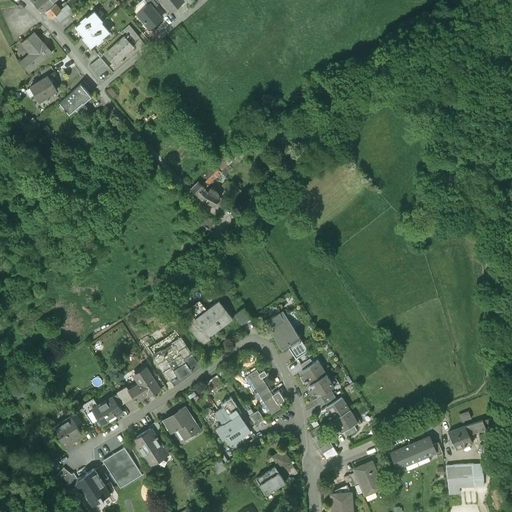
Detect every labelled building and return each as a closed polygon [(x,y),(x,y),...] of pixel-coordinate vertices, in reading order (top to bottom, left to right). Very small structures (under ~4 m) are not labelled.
[(53,2),(50,0),(37,0),(33,4),(40,12),(53,2)] [(180,0),(162,0),(170,9),(180,0)] [(149,4),(138,13),(149,27),(161,16),(153,8),(149,3),(149,4)] [(55,4),(45,12),(51,19),(54,17),(61,10),(55,4)] [(59,23),(73,11),(67,4),(61,10),(54,17),(59,23)] [(102,20),(94,11),(87,17),(86,16),(80,21),(81,22),(75,27),(83,37),(82,38),(102,20)] [(103,21),(102,20),(82,38),(90,47),(96,42),(97,44),(103,39),(102,37),(110,31),(101,22),(103,21)] [(139,36),(129,24),(123,29),(127,33),(124,36),(133,45),(136,42),(135,40),(139,36)] [(45,46),(34,33),(21,44),(32,57),(22,66),(28,73),(51,52),(46,46),(45,46)] [(124,36),(106,54),(114,62),(133,45),(124,36)] [(109,67),(100,57),(89,65),(98,76),(109,67)] [(51,66),(41,73),(44,78),(47,76),(54,72),(51,66)] [(44,78),(30,87),(37,97),(44,93),(46,96),(56,90),(47,76),(44,78)] [(81,83),(59,102),(64,108),(63,109),(64,111),(65,110),(69,114),(82,102),(83,103),(91,96),(81,83)] [(214,166),(190,190),(202,201),(214,209),(219,201),(207,194),(203,190),(221,173),(214,166)] [(229,186),(223,192),(227,196),(233,191),(229,186)] [(209,234),(215,225),(204,217),(198,226),(209,234)] [(219,302),(195,320),(192,316),(183,323),(202,347),(210,341),(208,339),(232,320),(219,302)] [(244,309),(234,317),(241,327),(250,319),(244,309)] [(301,342),(282,313),(265,324),(284,354),(289,350),(301,342)] [(180,341),(154,358),(169,380),(176,376),(173,372),(185,364),(188,368),(195,363),(180,341)] [(301,342),(289,350),(296,360),(308,352),(301,342)] [(310,360),(300,366),(303,371),(313,365),(310,360)] [(303,371),(301,373),(304,377),(301,379),(304,383),(305,383),(307,382),(310,385),(326,375),(325,375),(323,376),(321,372),(323,371),(317,362),(313,365),(303,371)] [(146,369),(135,377),(140,385),(128,393),(133,400),(133,401),(136,406),(146,399),(147,400),(160,391),(146,369)] [(278,392),(272,396),(262,379),(267,376),(264,372),(259,375),(256,371),(247,377),(271,415),(281,409),(278,405),(279,404),(280,406),(282,404),(281,404),(284,402),(284,401),(284,400),(278,392)] [(207,382),(213,391),(223,384),(216,375),(207,382)] [(326,375),(310,385),(312,390),(309,392),(312,396),(313,395),(314,396),(315,394),(318,398),(320,397),(330,390),(334,388),(334,387),(332,388),(329,384),(331,383),(326,375)] [(126,390),(116,396),(117,397),(117,398),(123,407),(133,401),(133,400),(128,393),(126,390)] [(330,390),(320,397),(324,402),(334,395),(330,390)] [(334,395),(324,402),(327,407),(337,400),(334,395)] [(327,407),(325,408),(328,412),(325,414),(328,419),(329,418),(329,419),(331,417),(333,421),(349,410),(347,411),(345,407),(347,406),(341,397),(327,407)] [(117,398),(113,401),(118,410),(123,407),(117,398)] [(242,414),(231,398),(221,405),(223,409),(215,414),(223,425),(216,430),(223,440),(227,437),(234,448),(243,443),(240,439),(250,432),(240,417),(238,419),(237,417),(242,414)] [(92,414),(91,414),(102,430),(110,424),(109,423),(121,415),(118,410),(113,401),(92,414)] [(88,408),(81,413),(85,418),(91,414),(92,414),(88,408)] [(185,408),(178,412),(179,415),(165,424),(163,422),(162,422),(171,435),(179,429),(181,432),(180,433),(184,440),(182,441),(183,442),(199,432),(195,424),(196,423),(193,418),(192,419),(185,408)] [(349,410),(333,421),(336,425),(333,427),(336,431),(337,430),(337,431),(339,430),(342,433),(358,423),(357,423),(355,424),(353,420),(355,419),(349,410)] [(258,411),(253,414),(259,424),(264,421),(258,411)] [(467,411),(459,414),(462,422),(471,418),(467,411)] [(253,414),(249,417),(255,426),(259,424),(253,414)] [(485,427),(482,418),(465,425),(469,434),(485,427)] [(70,423),(51,434),(64,454),(83,442),(70,422),(69,422),(70,423)] [(156,424),(148,430),(149,432),(150,432),(155,440),(163,435),(156,424)] [(465,425),(448,432),(455,450),(472,442),(469,434),(465,425)] [(319,427),(309,433),(313,438),(323,432),(319,427)] [(149,432),(137,440),(138,443),(135,445),(149,466),(159,460),(154,452),(160,448),(155,440),(150,432),(149,432)] [(323,432),(313,438),(316,443),(326,437),(323,432)] [(262,433),(251,441),(254,447),(266,439),(262,433)] [(326,437),(316,443),(319,449),(329,442),(326,437)] [(428,437),(409,445),(416,461),(435,453),(428,437)] [(329,442),(319,449),(323,454),(333,447),(329,442)] [(409,445),(390,453),(397,469),(416,461),(409,445)] [(333,447),(323,454),(326,459),(338,455),(333,447)] [(124,451),(102,466),(120,493),(142,479),(124,451)] [(280,467),(269,474),(271,477),(259,485),(266,495),(284,482),(289,479),(288,477),(289,477),(283,469),(291,464),(283,451),(272,457),(273,458),(280,467)] [(221,461),(212,467),(218,476),(226,470),(221,461)] [(473,462),(446,465),(449,495),(459,494),(458,486),(484,483),(483,474),(480,461),(473,462)] [(372,462),(353,469),(355,473),(360,484),(363,492),(370,489),(371,493),(381,489),(377,479),(379,478),(372,462)] [(71,480),(63,473),(56,483),(71,495),(77,491),(75,489),(78,487),(76,485),(77,485),(73,479),(71,480)] [(355,473),(349,475),(354,487),(360,484),(355,473)] [(77,485),(76,485),(78,487),(75,489),(77,491),(81,498),(84,496),(91,508),(99,503),(101,507),(104,506),(103,504),(110,500),(93,474),(77,485)] [(354,487),(349,475),(343,478),(346,485),(348,489),(349,489),(354,487)] [(332,494),(350,492),(349,489),(348,489),(346,485),(332,491),(332,494)] [(332,494),(330,494),(331,511),(351,511),(350,492),(332,494)]
